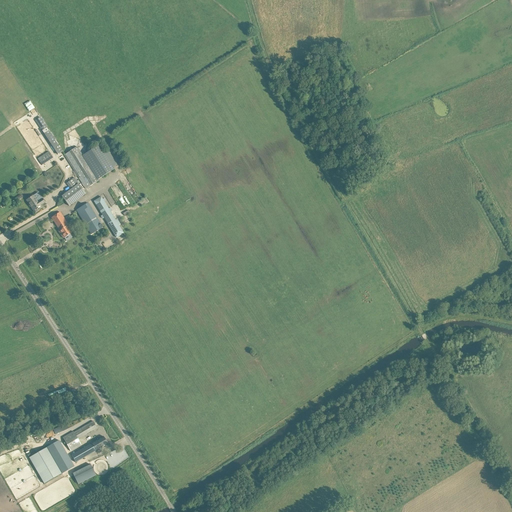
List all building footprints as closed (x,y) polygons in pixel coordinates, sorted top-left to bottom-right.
[(31,111),(35,108),(31,100),(26,103),(31,111)] [(40,117),(35,120),(42,131),(58,154),(62,151),(46,128),(47,128),(45,125),(40,117)] [(98,180),(115,169),(99,145),(83,155),(77,147),(64,155),(86,189),(98,181),(98,180)] [(38,158),(42,164),(54,157),(50,151),(38,158)] [(66,183),(70,189),(79,182),(74,177),(66,183)] [(61,196),(69,206),(86,194),(78,184),(61,196)] [(33,196),(27,200),(35,213),(37,211),(36,208),(40,206),(40,205),(45,202),(42,199),(38,192),(33,196)] [(101,197),(94,201),(116,236),(117,238),(124,233),(123,232),(122,231),(119,225),(121,224),(117,219),(115,220),(110,212),(112,211),(110,208),(108,209),(104,202),(106,200),(104,198),(102,199),(101,197)] [(84,205),(76,210),(78,213),(79,212),(89,228),(87,228),(91,234),(102,227),(99,221),(95,223),(84,205)] [(51,218),(60,230),(59,231),(63,238),(72,233),(67,226),(68,225),(60,212),(51,218)] [(81,445),(78,439),(97,428),(93,421),(74,432),(63,438),(70,451),(81,445)] [(92,453),(96,451),(108,444),(104,436),(88,446),(92,453)] [(42,481),(44,484),(61,473),(62,473),(47,447),(29,458),(42,481)] [(78,484),(99,475),(93,463),(73,473),(78,484)]
